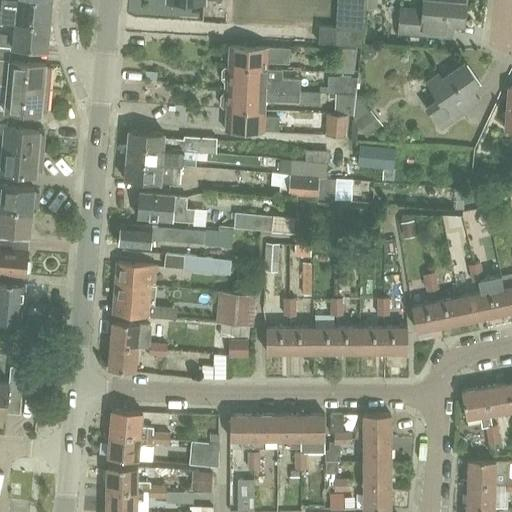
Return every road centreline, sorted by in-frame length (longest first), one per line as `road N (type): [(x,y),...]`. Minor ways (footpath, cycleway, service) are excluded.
road 1 (residential): [(77,385),(110,4)]
road 2 (residential): [(441,394),(223,396),(77,385)]
